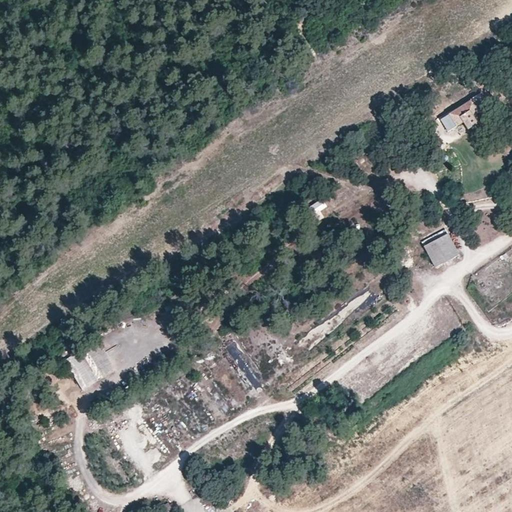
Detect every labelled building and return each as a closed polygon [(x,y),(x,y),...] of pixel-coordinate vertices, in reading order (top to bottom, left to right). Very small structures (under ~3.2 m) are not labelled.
[(481,112),(474,100),(451,114),(459,126),(465,122),(469,129),(479,123),(474,115),(479,113),(481,112)] [(322,198),(310,204),(314,213),(326,206),(322,198)] [(425,247),(437,268),(461,256),(450,234),(425,247)] [(375,284),(287,345),(300,368),(386,304),(375,284)] [(234,337),(216,347),(253,401),(269,386),(234,337)] [(107,349),(117,343),(114,338),(104,344),(107,349)] [(83,351),(96,379),(114,371),(110,362),(121,358),(118,352),(106,357),(100,343),(83,351)]
